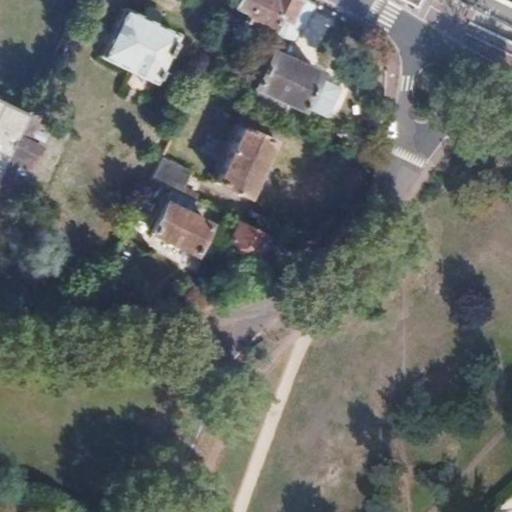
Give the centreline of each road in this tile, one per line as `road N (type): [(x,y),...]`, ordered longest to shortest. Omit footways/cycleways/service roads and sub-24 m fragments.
road 1 (residential): [(0,317),(186,308),(245,296),(300,272)]
road 2 (residential): [(280,299),(226,374),(159,511)]
road 3 (residential): [(300,272),(357,227),(407,156)]
road 4 (residential): [(415,32),(405,55),(407,156)]
